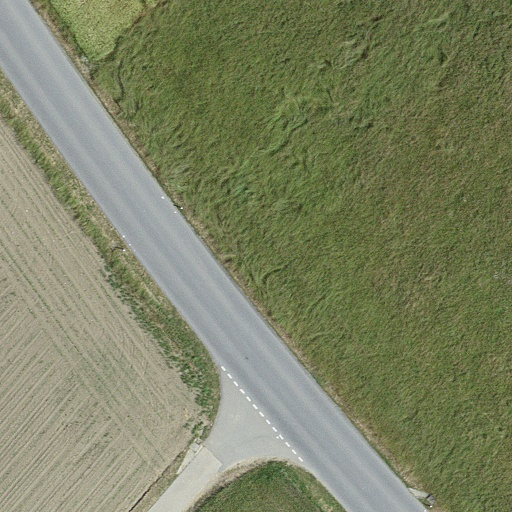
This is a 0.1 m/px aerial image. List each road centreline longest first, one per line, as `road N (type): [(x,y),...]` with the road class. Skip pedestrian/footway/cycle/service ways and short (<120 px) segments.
road 1 (tertiary): [(388,511),(151,226),(0,11)]
road 2 (track): [(278,385),(169,511)]
